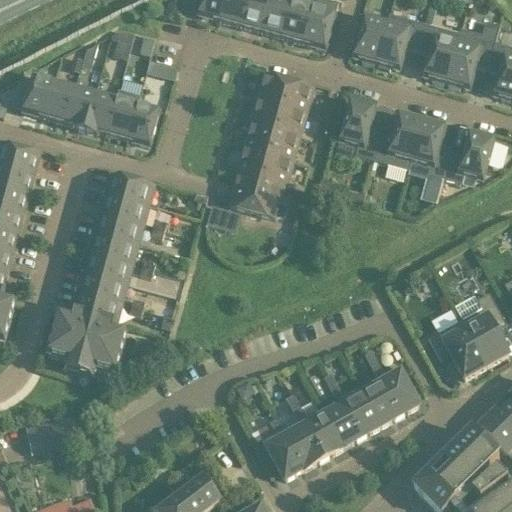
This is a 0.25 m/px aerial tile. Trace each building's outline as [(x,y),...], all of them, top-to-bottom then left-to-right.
[(226,0),(203,0),(198,20),(220,26),(226,0)] [(249,0),(226,0),(220,26),(241,32),(249,0)] [(261,38),(271,2),(263,0),(249,0),(241,32),(261,38)] [(282,43),(292,8),(271,2),(261,38),(282,43)] [(180,8),(171,6),(167,18),(177,21),(180,8)] [(303,49),(313,14),(292,8),(282,43),(303,49)] [(325,55),(335,20),(313,14),(303,49),(325,55)] [(417,57),(425,29),(389,19),(386,29),(375,69),(378,70),(377,72),(389,75),(390,73),(399,75),(405,53),(417,57)] [(386,29),(364,23),(353,63),(362,65),(361,68),(373,71),(374,68),(375,69),(386,29)] [(511,27),(502,24),(500,32),(508,34),(511,27)] [(485,28),(482,40),(461,35),(460,38),(446,88),(448,89),(448,91),(459,95),(460,92),(469,95),(475,72),(488,76),(495,48),(500,32),(485,28)] [(460,38),(425,29),(417,57),(429,60),(423,82),(432,84),(431,87),(443,90),(444,88),(446,88),(460,38)] [(134,39),(120,35),(113,39),(111,45),(131,51),(134,39)] [(144,41),(142,47),(139,58),(151,61),(155,44),(144,41)] [(93,67),(99,46),(86,53),(83,64),(93,67)] [(511,52),(495,48),(488,76),(499,79),(493,101),(511,106),(511,52)] [(74,63),(71,76),(79,78),(83,66),(74,63)] [(159,67),(150,65),(147,76),(160,80),(163,68),(159,67)] [(263,80),(256,104),(282,111),(289,87),(263,80)] [(53,87),(32,82),(23,117),(44,123),(53,87)] [(120,96),(119,95),(117,105),(107,140),(129,146),(138,110),(140,101),(139,101),(142,88),(123,83),(120,96)] [(53,87),(44,123),(65,129),(75,93),(53,87)] [(314,94),(289,87),(282,111),(307,118),(314,94)] [(96,99),(75,93),(65,129),(75,131),(74,133),(86,136),(96,99)] [(96,99),(86,136),(97,139),(97,137),(107,140),(117,105),(96,99)] [(282,111),(256,104),(250,129),(275,136),(282,111)] [(369,135),(375,113),(350,107),(349,111),(346,111),(343,121),(346,122),(339,147),(362,153),(360,162),(372,166),(380,138),(369,135)] [(150,151),(159,116),(138,110),(129,146),(150,151)] [(307,118),(282,111),(275,136),(300,143),(301,143),(307,118)] [(380,138),(372,166),(409,176),(411,167),(422,126),(419,126),(420,123),(408,120),(408,122),(399,120),(393,142),(380,138)] [(439,155),(445,133),(435,130),(436,128),(425,125),(424,127),(422,126),(411,167),(432,172),(430,182),(442,185),(449,157),(439,155)] [(275,136),(250,129),(243,153),(269,161),(275,136)] [(300,143),(275,136),(269,161),(293,167),(300,143)] [(462,161),(449,157),(442,185),(456,189),(459,180),(482,186),(489,161),(491,162),(494,151),(492,150),(493,146),(469,139),(462,161)] [(0,148),(0,170),(33,179),(38,159),(0,148)] [(269,161),(243,153),(236,178),(239,179),(262,185),(269,161)] [(293,167),(269,161),(262,185),(283,191),(287,192),(293,167)] [(0,170),(0,191),(27,199),(33,179),(0,170)] [(262,185),(239,179),(231,211),(274,223),(276,223),(280,223),(284,221),(286,213),(284,209),(279,206),(283,191),(262,185)] [(115,180),(109,200),(148,211),(153,190),(115,180)] [(317,199),(328,202),(332,187),(321,183),(317,199)] [(0,191),(0,213),(22,219),(27,199),(0,191)] [(208,201),(196,198),(194,205),(205,208),(208,201)] [(109,200),(104,220),(142,231),(148,211),(109,200)] [(224,234),(230,214),(213,210),(208,229),(224,234)] [(0,234),(16,239),(22,219),(0,213),(0,234)] [(104,220),(98,240),(137,251),(142,231),(104,220)] [(166,229),(155,226),(153,234),(164,237),(166,229)] [(0,234),(0,255),(11,259),(16,239),(0,234)] [(164,237),(153,234),(151,241),(162,244),(164,237)] [(98,240),(93,260),(132,270),(137,251),(98,240)] [(11,259),(0,255),(0,276),(6,278),(11,259)] [(93,260),(88,280),(126,290),(132,270),(93,260)] [(144,265),(142,273),(153,276),(155,269),(144,265)] [(142,273),(140,280),(151,283),(153,276),(142,273)] [(126,290),(88,280),(82,299),(121,310),(126,290)] [(0,299),(0,298),(0,347),(4,348),(15,309),(1,305),(2,299),(4,300),(4,299),(0,297),(0,299)] [(77,318),(77,319),(113,329),(115,330),(121,310),(82,299),(77,318)] [(465,335),(486,372),(508,360),(495,337),(507,331),(489,299),(476,306),(482,315),(460,327),(464,335),(465,335)] [(133,305),(131,312),(142,315),(144,308),(133,305)] [(142,315),(131,312),(129,319),(140,322),(142,315)] [(73,325),(59,321),(48,360),(67,366),(65,375),(93,382),(96,373),(115,379),(126,339),(112,336),(113,329),(77,319),(77,318),(73,317),(73,318),(75,319),(73,325)] [(164,321),(161,333),(170,335),(174,324),(164,321)] [(486,372),(465,335),(464,335),(444,346),(440,338),(427,345),(440,368),(451,362),(464,384),(486,372)] [(162,349),(135,342),(131,357),(158,364),(162,349)] [(370,372),(378,367),(372,357),(364,361),(370,372)] [(378,367),(370,372),(376,383),(384,378),(378,367)] [(380,389),(399,422),(418,411),(396,371),(384,378),(376,383),(379,389),(380,389)] [(329,395),(337,390),(331,379),(323,384),(329,395)] [(306,385),(318,408),(326,403),(314,381),(306,385)] [(362,399),(380,432),(399,422),(380,389),(379,389),(362,399)] [(337,390),(329,395),(335,405),(343,401),(337,390)] [(343,410),(361,443),(380,432),(362,399),(343,410)] [(291,416),(299,412),(293,401),(285,405),(291,416)] [(495,417),(511,433),(511,403),(511,402),(495,417)] [(320,414),(342,454),(343,453),(361,443),(343,410),(324,420),(321,414),(320,414)] [(301,425),(323,464),(342,454),(320,414),(305,422),(299,412),(291,416),(297,427),(301,425)] [(511,433),(495,417),(479,433),(511,465),(511,464),(511,433)] [(72,422),(71,422),(48,427),(34,430),(37,445),(40,458),(42,458),(79,450),(74,428),(73,422),(72,422)] [(305,475),(282,435),(276,424),(269,428),(275,439),(263,446),(285,486),(304,475),(305,475)] [(282,435),(305,475),(323,464),(301,425),(297,427),(282,435)] [(452,511),(499,467),(471,439),(414,495),(431,511),(452,511)] [(508,490),(498,478),(472,503),(480,511),(508,490)] [(166,505),(170,510),(166,511),(211,511),(219,507),(202,485),(188,496),(184,491),(166,505)] [(511,511),(511,494),(489,511),(511,511)] [(76,511),(94,511),(89,501),(75,508),(76,511)]
